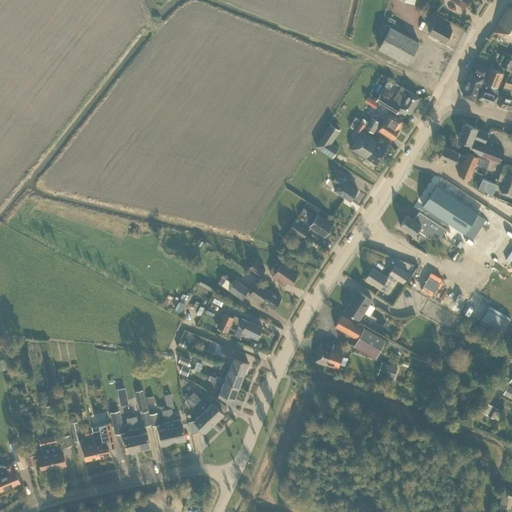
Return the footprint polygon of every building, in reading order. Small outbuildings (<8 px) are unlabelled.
[(511,7),(508,5),(493,30),(511,41),(511,7)] [(436,20),(429,32),(444,41),(451,29),(436,20)] [(378,48),(407,64),(418,42),(390,27),(378,48)] [(511,59),(506,57),(502,65),(509,68),(511,61),(511,59)] [(462,95),(474,100),(487,67),(476,63),(472,72),(471,72),(462,95)] [(502,72),(488,67),(481,86),(476,98),(494,105),(499,91),(495,89),(502,72)] [(399,107),(409,113),(419,97),(401,86),(391,101),(380,94),(376,101),(395,113),(399,107)] [(498,106),(511,109),(511,90),(502,88),(498,106)] [(378,130),(392,139),(399,129),(397,128),(403,120),(389,112),(378,130)] [(360,121),(365,124),(364,127),(374,133),(380,122),(365,113),(360,121)] [(360,133),(364,127),(365,124),(360,121),(354,130),(360,133)] [(315,145),(331,156),(338,146),(331,141),(339,129),(329,122),(315,145)] [(464,123),(458,139),(470,144),(468,150),(486,157),(486,158),(498,163),(504,151),(484,143),(488,132),(464,123)] [(365,157),(376,164),(387,148),(376,141),(377,139),(363,130),(350,149),(364,159),(365,157)] [(443,146),(438,157),(453,164),(455,160),(462,162),(457,174),(468,179),(478,156),(467,151),(465,156),(458,153),(458,152),(443,146)] [(346,180),(337,175),(338,173),(331,168),(328,172),(335,176),(333,180),(338,183),(334,189),(350,200),(357,190),(345,181),(346,180)] [(500,192),(511,196),(511,194),(511,176),(507,174),(500,192)] [(482,178),(478,189),(493,194),(497,184),(482,178)] [(318,188),(328,194),(332,188),(322,181),(318,188)] [(423,206),(464,233),(477,213),(436,186),(436,185),(422,206),(423,206)] [(487,204),(490,197),(479,192),(476,199),(487,204)] [(407,215),(400,225),(414,234),(417,229),(429,237),(434,230),(441,235),(445,229),(418,211),(413,219),(407,215)] [(310,225),(324,235),(332,223),(317,214),(316,216),(309,212),(304,219),(311,223),(310,225)] [(290,229),(303,238),(309,230),(295,221),(290,229)] [(451,248),(458,253),(464,243),(458,238),(451,248)] [(249,268),(261,276),(265,268),(254,261),(252,263),(249,268)] [(297,275),(281,264),(277,261),(274,266),(270,271),(274,274),(272,277),(284,285),(287,282),(290,284),(297,275)] [(389,274),(403,283),(409,274),(394,265),(389,274)] [(365,278),(379,288),(387,277),(372,267),(365,278)] [(228,289),(242,299),(249,288),(235,279),(228,289)] [(436,296),(443,299),(448,288),(440,285),(436,296)] [(260,300),(274,309),(281,298),(263,286),(259,291),(264,294),(260,300)] [(357,290),(344,310),(358,319),(371,299),(357,290)] [(447,303),(454,307),(461,296),(454,292),(447,303)] [(459,317),(427,298),(419,312),(451,330),(459,317)] [(213,315),(215,310),(208,307),(205,312),(213,315)] [(217,327),(227,332),(234,317),(224,313),(217,327)] [(341,315),(335,326),(356,338),(359,332),(360,333),(354,345),(376,357),(385,339),(364,328),(362,330),(361,329),(362,327),(341,315)] [(241,331),(257,338),(262,327),(242,317),(238,326),(242,328),(241,331)] [(193,343),(185,340),(182,346),(191,350),(193,343)] [(321,343),(315,361),(326,365),(327,364),(337,367),(343,352),(342,351),(344,347),(333,343),(332,347),(321,343)] [(232,360),(229,367),(230,367),(229,369),(243,374),(248,362),(243,360),(245,354),(225,346),(221,355),(232,360)] [(188,366),(191,359),(181,355),(178,362),(188,366)] [(382,361),(378,374),(393,379),(398,366),(382,361)] [(182,364),(179,372),(187,376),(190,368),(182,364)] [(229,369),(230,367),(229,367),(221,364),(219,368),(228,371),(225,379),(224,381),(238,386),(243,374),(229,369)] [(216,375),(216,377),(215,380),(223,383),(219,392),(234,398),(238,386),(224,381),(225,379),(216,375)] [(511,397),(511,385),(508,384),(503,393),(511,397)] [(147,409),(142,390),(136,391),(140,411),(147,409)] [(189,397),(196,404),(214,422),(223,413),(212,402),(207,407),(193,392),(189,397)] [(196,404),(189,397),(186,400),(192,407),(192,408),(199,415),(194,420),(188,421),(191,433),(198,431),(197,430),(201,427),(204,431),(214,422),(196,404)] [(129,406),(127,399),(120,401),(122,408),(129,406)] [(487,414),(493,418),(498,408),(492,405),(487,414)] [(174,419),(171,408),(167,409),(173,441),(185,438),(181,418),(174,419)] [(162,444),(173,441),(167,409),(162,410),(164,422),(165,422),(166,427),(158,429),(162,444)] [(110,412),(115,434),(124,432),(119,410),(110,412)] [(151,424),(148,410),(140,412),(143,425),(151,424)] [(160,424),(157,412),(150,414),(152,425),(160,424)] [(134,429),(135,435),(138,449),(150,446),(147,432),(140,433),(136,416),(131,417),(134,429)] [(134,429),(131,417),(126,418),(129,429),(128,429),(129,435),(123,437),(126,451),(138,449),(135,435),(134,429)] [(81,440),(77,421),(71,423),(75,441),(81,440)] [(99,426),(91,428),(93,436),(95,443),(98,458),(110,455),(107,440),(102,441),(99,426)] [(93,436),(91,428),(83,430),(85,437),(93,436)] [(72,445),(69,435),(61,437),(63,447),(72,445)] [(55,436),(47,438),(53,467),(66,465),(63,451),(58,452),(55,436)] [(41,470),(53,467),(47,438),(39,440),(42,455),(38,456),(41,470)] [(85,460),(98,458),(95,443),(82,446),(85,460)] [(19,468),(27,464),(24,455),(26,454),(24,445),(20,446),(12,449),(16,460),(19,467),(19,468)] [(28,456),(30,466),(36,465),(34,455),(28,456)] [(0,490),(20,482),(15,469),(19,467),(16,460),(4,465),(1,465),(0,465),(0,490)] [(507,497),(509,490),(504,489),(499,506),(505,508),(508,497),(507,497)]
